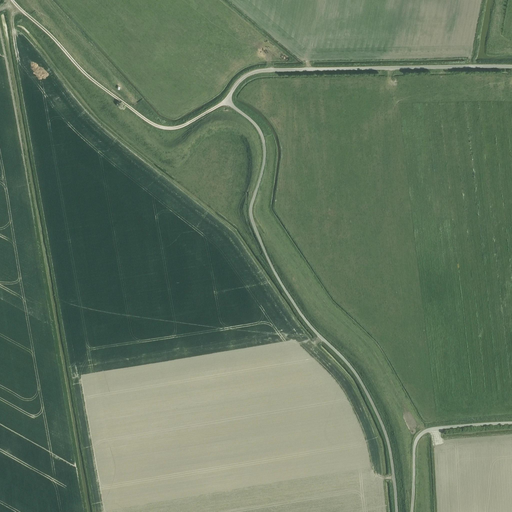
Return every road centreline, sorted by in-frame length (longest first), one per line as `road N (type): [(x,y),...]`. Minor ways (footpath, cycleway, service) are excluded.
road 1 (unclassified): [(397,511),(387,447),(360,385),(309,326),(251,220),(263,144),(226,102),(239,80),(264,69),(511,66)]
road 2 (track): [(8,0),(96,86),(153,128),(175,130),(226,102)]
road 3 (unclassified): [(511,424),(439,427),(418,436),(411,511)]
